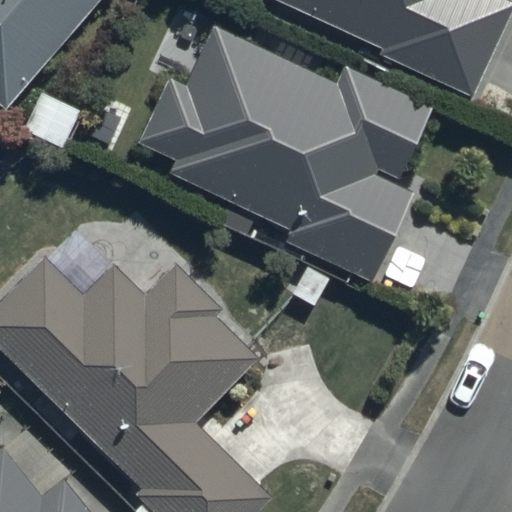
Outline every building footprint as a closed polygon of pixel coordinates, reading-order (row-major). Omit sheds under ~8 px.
[(0,0),(0,96),(4,100),(91,0),(0,0)] [(289,0),(379,41),(376,47),(471,90),(511,0),(289,0)] [(183,81),(168,74),(138,136),(172,153),(166,166),(287,223),(283,233),(368,273),(410,185),(394,178),(431,99),(345,59),(335,78),(211,20),(183,81)] [(78,102),(39,85),(23,124),(62,141),(78,102)] [(123,500),(136,511),(247,511),(269,490),(193,417),(256,351),(215,311),(223,303),(171,254),(139,288),(107,257),(79,286),(41,249),(0,291),(0,344),(142,480),(123,500)] [(0,511),(93,511),(59,471),(36,490),(0,445),(0,511)]
